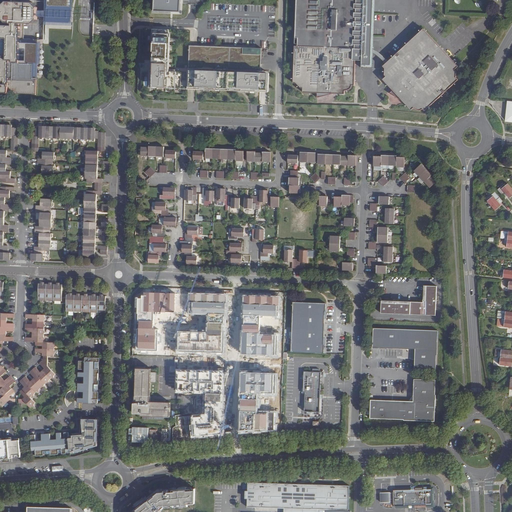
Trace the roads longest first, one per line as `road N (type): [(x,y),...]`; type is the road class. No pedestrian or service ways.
road 1 (residential): [(466,172),(476,399)]
road 2 (tertiary): [(130,486),(167,471),(353,457)]
road 3 (residential): [(187,119),(184,180),(244,183),(278,184),(279,123)]
road 4 (residential): [(118,274),(113,464)]
road 5 (residential): [(237,279),(232,457)]
road 6 (residential): [(353,449),(360,284)]
road 7 (residential): [(26,113),(21,270)]
road 8 (residential): [(123,131),(118,274)]
road 9 (unknown): [(141,352),(276,356)]
road 10 (tertiary): [(353,449),(232,457)]
